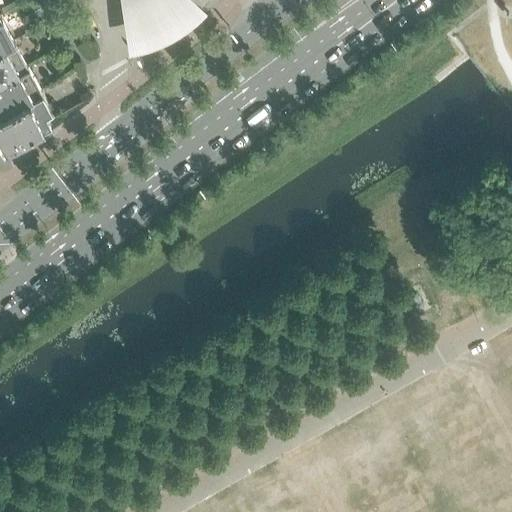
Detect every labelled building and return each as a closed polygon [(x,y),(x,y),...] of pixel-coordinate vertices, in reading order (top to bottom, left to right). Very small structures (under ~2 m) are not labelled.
[(4,13),(20,5),(17,0),(13,0),(1,7),(4,13)] [(198,0),(120,0),(126,48),(139,45),(152,41),(163,36),(175,30),(187,21),(196,13),(204,5),(198,0)] [(0,46),(12,40),(15,38),(2,15),(0,16),(0,46)] [(0,77),(26,64),(12,40),(0,46),(0,77)] [(0,112),(40,91),(26,64),(0,77),(0,112)] [(48,119),(44,111),(49,108),(40,91),(0,112),(0,140),(2,144),(48,119)]
